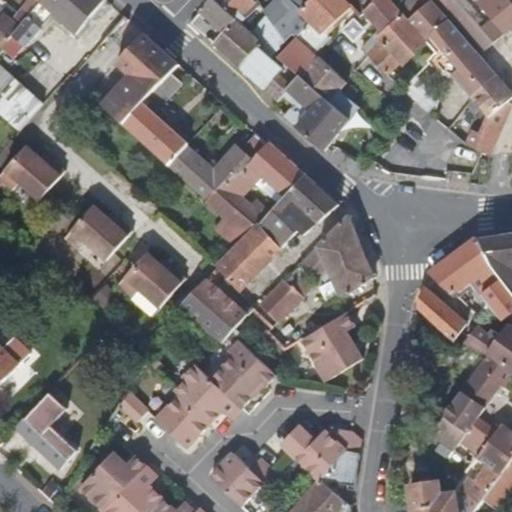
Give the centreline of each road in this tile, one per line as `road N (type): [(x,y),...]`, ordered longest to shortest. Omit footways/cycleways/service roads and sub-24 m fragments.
road 1 (residential): [(166,23),(345,187),(404,216)]
road 2 (residential): [(383,417),(289,410),(257,437),(227,442),(189,482)]
road 3 (residential): [(404,216),(383,417)]
